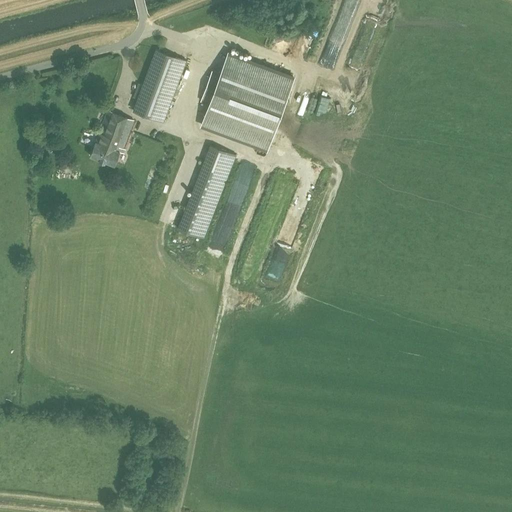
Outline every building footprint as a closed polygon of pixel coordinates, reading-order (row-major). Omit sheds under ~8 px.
[(164,122),(186,60),(156,49),(133,111),(164,122)] [(209,104),(202,124),(267,149),(294,77),(228,53),(220,73),(213,70),(201,101),(209,104)] [(122,151),(123,147),(134,120),(108,109),(96,141),(90,155),(100,159),(99,159),(105,162),(105,161),(115,165),(120,151),(122,151)] [(166,188),(158,215),(170,219),(185,173),(189,174),(201,137),(176,129),(157,185),(166,188)] [(147,163),(151,148),(132,144),(128,159),(147,163)] [(203,238),(236,154),(211,144),(178,228),(203,238)] [(68,176),(75,172),(71,164),(64,168),(68,176)] [(153,189),(146,210),(157,213),(164,193),(153,189)]
